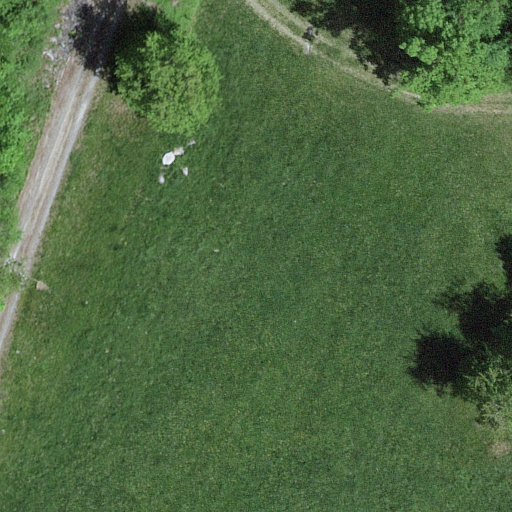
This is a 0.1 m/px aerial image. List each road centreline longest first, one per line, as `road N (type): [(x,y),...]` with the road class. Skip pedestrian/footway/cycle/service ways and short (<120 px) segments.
road 1 (track): [(0,314),(102,0)]
road 2 (track): [(264,0),(307,42),(412,93),(511,100)]
